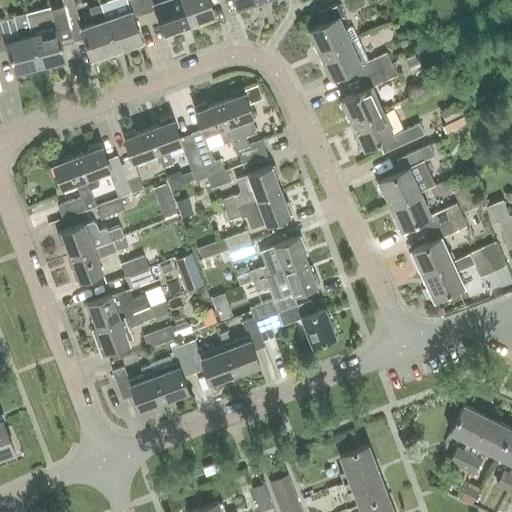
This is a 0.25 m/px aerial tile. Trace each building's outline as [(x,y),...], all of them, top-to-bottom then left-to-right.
[(72,42),(60,0),(48,0),(51,11),(27,17),(39,65),(50,62),(51,66),(64,62),(63,59),(64,59),(61,45),(72,42)] [(115,50),(100,4),(88,8),(93,23),(81,27),(73,0),(60,0),(72,42),(83,39),(90,59),(92,58),(93,61),(105,57),(104,54),(115,50)] [(144,13),(139,0),(110,0),(100,4),(115,50),(127,46),(129,49),(140,45),(138,42),(140,41),(132,18),(144,13)] [(188,24),(179,0),(139,0),(144,13),(155,9),(164,33),(165,36),(177,31),(176,28),(188,24)] [(208,0),(179,0),(188,24),(200,20),(201,23),(212,19),(211,16),(214,15),(208,0)] [(256,0),(233,0),(236,7),(237,7),(238,10),(250,6),(249,3),(256,0)] [(348,0),(353,9),(363,4),(361,0),(348,0)] [(319,53),(356,37),(351,27),(348,29),(342,16),(336,3),(317,12),(322,23),(308,29),(309,31),(306,32),(311,43),(314,42),(319,53)] [(5,42),(1,24),(0,21),(0,50),(7,49),(13,72),(14,72),(15,75),(28,71),(27,68),(39,65),(27,17),(25,13),(13,16),(18,38),(5,42)] [(358,78),(391,63),(385,52),(367,61),(356,37),(319,53),(325,65),(322,66),(327,77),(329,76),(330,77),(352,67),(358,78)] [(352,123),(382,110),(371,86),(396,74),(391,63),(358,78),(363,90),(341,100),(342,101),(339,102),(344,114),(347,112),(352,123)] [(248,146),(244,136),(255,132),(250,117),(252,116),(242,89),(230,93),(232,96),(218,101),(232,138),(236,150),(237,150),(242,164),(266,155),(261,141),(248,146)] [(473,109),(467,97),(442,109),(447,121),(473,109)] [(222,142),(232,138),(218,101),(206,106),(205,102),(193,107),(203,134),(218,129),(222,142)] [(382,110),(352,123),(358,135),(355,136),(360,147),(363,146),(363,148),(378,141),(383,152),(424,133),(418,122),(393,134),(382,110)] [(173,163),(168,147),(181,143),(179,137),(171,115),(158,120),(160,123),(147,128),(157,156),(162,167),(173,163)] [(148,159),(157,156),(147,128),(135,133),(134,129),(122,133),(133,161),(146,155),(148,159)] [(206,150),(199,130),(190,133),(194,143),(206,176),(224,169),(227,168),(233,167),(230,160),(222,163),(220,158),(214,160),(209,149),(206,150)] [(120,165),(122,164),(118,153),(106,158),(100,142),(87,146),(88,150),(76,154),(89,188),(100,183),(97,174),(109,169),(119,195),(119,197),(131,192),(126,180),(120,165)] [(206,176),(194,143),(182,147),(195,180),(206,176)] [(390,204),(419,191),(434,184),(423,160),(433,155),(428,144),(396,159),(401,170),(379,180),(380,182),(376,183),(381,194),(385,193),(390,204)] [(95,205),(89,188),(76,154),(64,159),(63,156),(51,160),(61,188),(75,183),(80,196),(57,205),(62,218),(95,206),(95,205)] [(234,207),(279,190),(275,177),(279,176),(274,165),(236,179),(240,190),(239,194),(222,200),(226,210),(234,207)] [(232,180),(227,168),(206,176),(210,188),(232,180)] [(126,180),(131,192),(143,188),(138,175),(126,180)] [(234,207),(226,210),(229,220),(240,216),(241,217),(247,215),(252,228),(266,223),(293,213),(288,201),(284,202),(279,190),(234,207)] [(423,232),(460,214),(455,203),(429,214),(419,191),(390,204),(395,216),(392,217),(396,228),(400,227),(401,228),(418,220),(423,232)] [(95,206),(100,218),(124,209),(119,197),(119,195),(95,205),(95,206)] [(511,213),(508,215),(502,200),(486,206),(492,223),(497,221),(508,249),(511,247),(511,213)] [(422,275),(452,262),(440,237),(465,225),(460,214),(423,232),(428,242),(411,250),(412,252),(409,253),(413,264),(417,263),(422,275)] [(70,256),(124,236),(119,225),(109,229),(105,226),(99,229),(96,222),(92,220),(57,233),(62,245),(65,243),(70,256)] [(228,249),(251,241),(246,229),(224,237),(228,249)] [(252,281),(306,261),(301,248),(305,247),(301,235),(274,245),(279,259),(248,271),(252,281)] [(124,236),(70,256),(75,268),(71,270),(75,282),(103,271),(97,257),(115,251),(127,246),(124,236)] [(251,241),(228,249),(233,261),(255,253),(251,241)] [(479,277),(494,270),(484,247),(469,253),(473,263),(479,277)] [(191,253),(175,259),(181,276),(179,276),(185,292),(203,285),(191,253)] [(473,263),(469,253),(452,262),(422,275),(427,286),(424,287),(429,298),(432,297),(433,299),(462,285),(456,271),(473,263)] [(125,277),(150,267),(149,266),(148,267),(143,254),(120,263),(125,277)] [(306,261),(252,281),(256,292),(264,289),(264,290),(269,288),(273,298),(273,299),(292,292),(292,294),(319,284),(315,272),(311,273),(306,261)] [(150,267),(125,277),(129,289),(154,280),(150,267)] [(151,307),(164,302),(166,302),(160,286),(145,291),(147,296),(151,307)] [(97,328),(151,307),(147,296),(146,293),(131,299),(128,288),(111,294),(84,305),(88,317),(92,315),(97,328)] [(292,292),(273,299),(278,312),(297,305),(292,294),(292,292)] [(254,320),(278,312),(273,299),(273,298),(248,307),(252,315),(254,320)] [(254,320),(262,341),(274,336),(271,328),(286,322),(287,322),(301,317),(311,344),(338,334),(334,323),(330,325),(324,308),(315,311),(310,300),(297,305),(278,312),(254,320)] [(151,307),(97,328),(101,340),(98,341),(102,353),(129,343),(128,339),(132,338),(128,327),(155,317),(151,307)] [(262,341),(254,320),(252,315),(241,319),(246,333),(230,340),(226,331),(218,334),(222,343),(233,374),(258,364),(253,350),(264,346),(262,341)] [(147,348),(175,338),(170,325),(142,335),(147,348)] [(233,374),(222,343),(198,352),(192,338),(181,343),(193,372),(204,368),(209,383),(233,374)] [(182,377),(193,372),(181,343),(170,347),(176,362),(152,371),(163,401),(187,391),(182,377)] [(163,401),(152,371),(149,365),(140,368),(143,375),(128,381),(122,366),(111,371),(122,400),(133,396),(139,410),(163,401)] [(462,467),(487,417),(463,405),(449,433),(467,442),(462,452),(456,449),(450,461),(462,467)] [(496,456),(510,429),(487,417),(462,467),(473,473),(480,464),(474,458),(479,448),(496,456)] [(0,418),(0,456),(14,451),(2,418),(0,418)] [(508,490),(511,482),(511,429),(510,429),(496,456),(511,464),(511,468),(509,475),(503,472),(497,485),(508,490)] [(343,483),(378,470),(369,444),(340,455),(345,470),(339,473),(343,483)] [(358,505),(387,494),(378,470),(343,483),(347,493),(353,491),(358,505)] [(287,503),(297,499),(288,473),(277,477),(287,503)] [(276,506),(287,503),(277,477),(267,481),(276,506)] [(250,487),(259,511),(272,506),(263,483),(250,487)] [(394,511),(387,494),(358,505),(360,511),(394,511)] [(290,511),(302,511),(297,499),(287,503),(290,511)] [(188,511),(220,511),(217,501),(189,511),(188,511)] [(278,511),(290,511),(287,503),(276,506),(278,511)]
